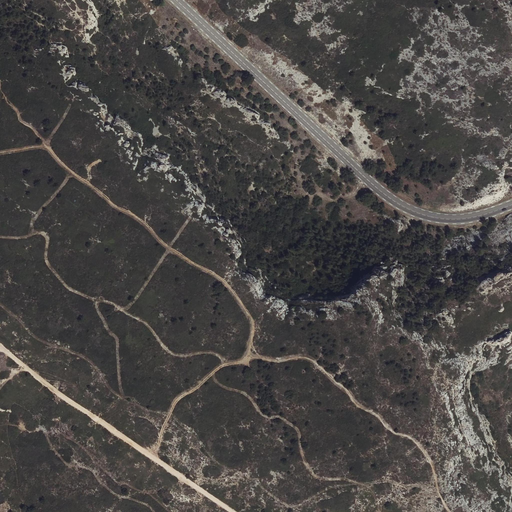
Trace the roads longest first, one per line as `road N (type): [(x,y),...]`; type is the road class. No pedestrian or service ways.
road 1 (track): [(0,150),(43,145),(225,282),(250,318),(249,354),(176,399),(152,456)]
road 2 (tertiary): [(176,0),(397,204),(442,220),(511,205)]
road 3 (track): [(0,344),(234,511)]
